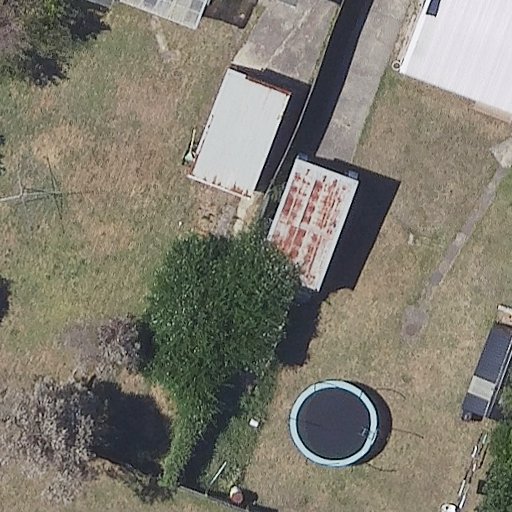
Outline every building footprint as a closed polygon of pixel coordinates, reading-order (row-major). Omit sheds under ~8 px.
[(144,0),(197,19),(204,0),(144,0)] [(511,0),(428,0),(407,60),(511,97),(511,0)] [(289,81),(228,60),(192,166),(253,187),(289,81)] [(360,167),(294,145),(255,259),(322,282),(360,167)] [(374,477),(361,511),(461,511),(462,509),(374,477)]
